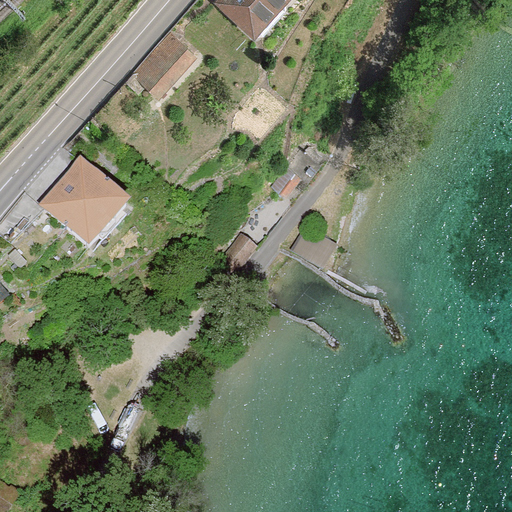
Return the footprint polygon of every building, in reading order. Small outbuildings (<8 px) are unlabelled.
[(295,0),(212,0),(210,2),(256,43),(295,0)] [(202,63),(172,37),(136,77),(165,104),(202,63)] [(132,215),(79,167),(38,211),(92,259),(132,215)] [(256,248),(239,236),(217,266),(234,278),(256,248)] [(0,507),(6,511),(8,511),(18,497),(0,484),(0,507)]
